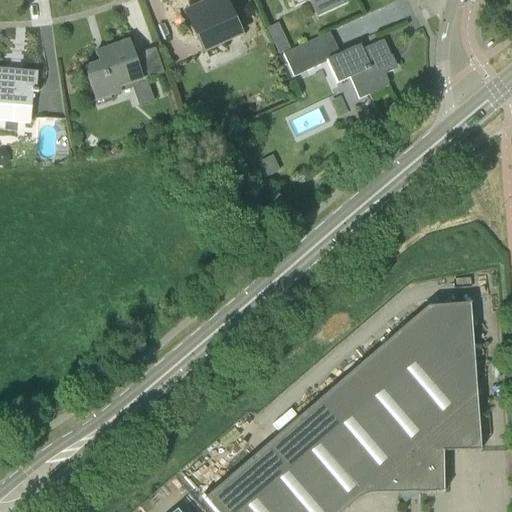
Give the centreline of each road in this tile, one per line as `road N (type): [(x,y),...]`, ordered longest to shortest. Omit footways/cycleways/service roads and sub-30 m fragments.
road 1 (tertiary): [(4,511),(447,133)]
road 2 (residential): [(455,0),(442,56),(447,133)]
